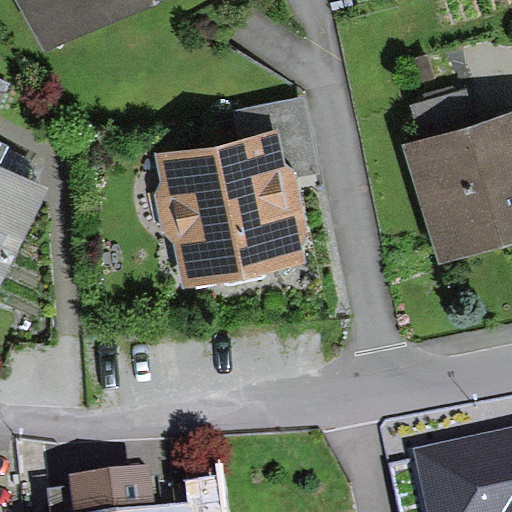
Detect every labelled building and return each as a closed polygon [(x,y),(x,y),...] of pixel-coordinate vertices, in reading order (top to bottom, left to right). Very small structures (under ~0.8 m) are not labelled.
[(33,0),(48,26),(94,0),(33,0)] [(461,88),(414,102),(451,231),(511,213),(511,124),(475,136),(461,88)] [(266,142),(171,160),(183,221),(201,234),(206,265),(214,265),(223,281),(264,273),(267,251),(286,247),(266,142)] [(0,249),(33,185),(0,168),(0,249)] [(511,511),(511,437),(422,459),(434,511),(511,511)] [(154,511),(150,486),(49,501),(50,511),(154,511)]
